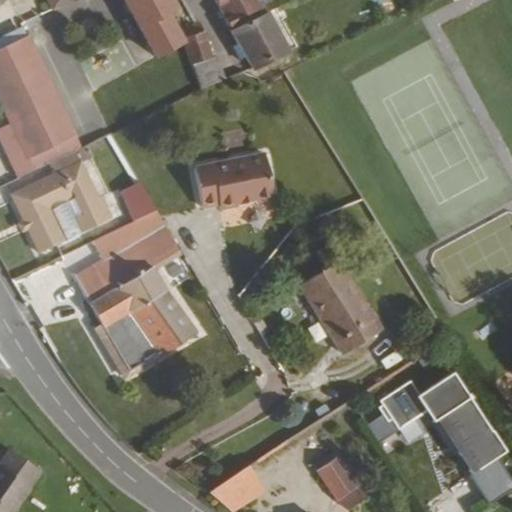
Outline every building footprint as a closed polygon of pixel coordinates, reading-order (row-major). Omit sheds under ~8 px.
[(51,0),(55,10),(73,0),(51,0)] [(116,0),(144,66),(172,54),(158,22),(177,13),(171,0),(116,0)] [(260,9),(255,0),(209,0),(228,34),(263,15),(260,9)] [(263,15),(228,34),(249,70),(261,90),(295,73),(263,15)] [(184,68),(205,57),(196,28),(171,40),(177,52),(184,68)] [(77,153),(31,40),(0,52),(0,113),(16,155),(3,160),(12,185),(68,158),(77,153)] [(205,57),(184,68),(197,96),(217,86),(222,83),(205,57)] [(117,194),(92,146),(77,153),(68,158),(73,169),(5,202),(33,260),(58,248),(42,216),(68,203),(77,222),(70,226),(77,240),(130,214),(119,193),(117,194)] [(271,206),(261,160),(190,174),(198,213),(215,211),(216,217),(271,206)] [(172,206),(156,178),(136,188),(151,215),(152,216),(172,206)] [(77,222),(68,203),(42,216),(58,248),(77,240),(70,226),(77,222)] [(152,216),(151,215),(89,245),(102,267),(67,288),(92,330),(85,335),(102,358),(108,354),(124,378),(190,333),(158,292),(187,276),(152,216)] [(362,315),(339,273),(298,295),(323,339),(332,353),(338,365),(378,344),(370,329),(362,315)] [(215,339),(206,323),(199,328),(208,342),(215,339)] [(124,378),(108,354),(102,358),(118,382),(124,378)] [(498,464),(511,457),(459,375),(422,399),(413,385),(364,416),(379,439),(399,427),(409,444),(434,429),(445,447),(447,446),(479,495),(507,478),(498,464)] [(304,446),(299,438),(290,443),(296,451),(304,446)] [(0,511),(4,511),(34,469),(1,447),(0,447),(0,511)] [(354,480),(342,461),(320,473),(333,494),(353,482),(354,480)] [(262,511),(285,499),(253,465),(210,489),(233,511),(262,511)]
